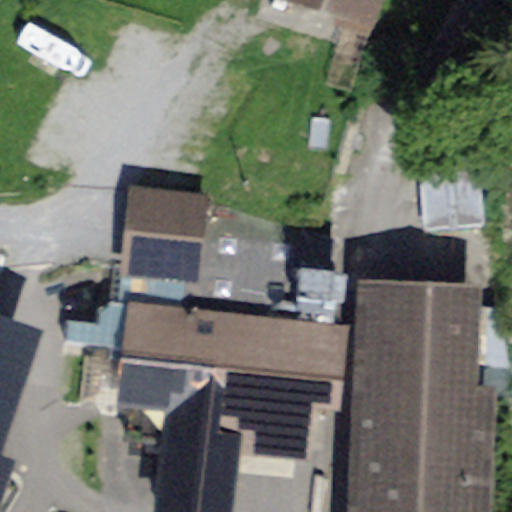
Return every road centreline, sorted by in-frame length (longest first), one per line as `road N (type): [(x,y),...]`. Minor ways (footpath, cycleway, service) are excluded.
road 1 (residential): [(352,511),(363,241),(409,109),(475,0)]
road 2 (unknown): [(223,511),(100,456),(50,415),(40,388),(39,281),(35,263),(18,248)]
road 3 (track): [(235,29),(132,166),(80,215)]
